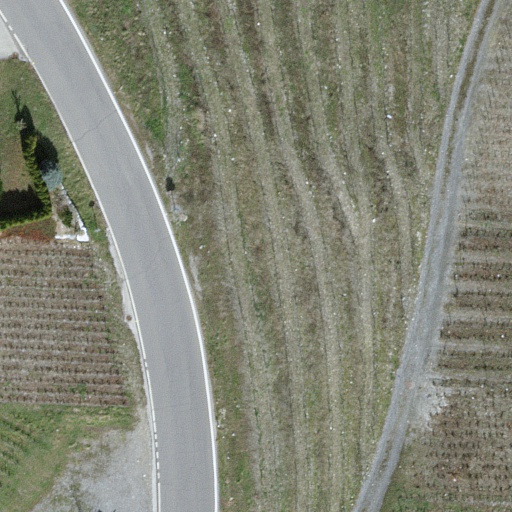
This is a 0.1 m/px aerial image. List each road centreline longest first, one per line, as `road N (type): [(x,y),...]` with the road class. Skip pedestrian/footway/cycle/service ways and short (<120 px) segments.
road 1 (unclassified): [(188,511),(181,391),(143,227),(86,96),(29,0)]
road 2 (track): [(383,511),(491,69),(511,18)]
